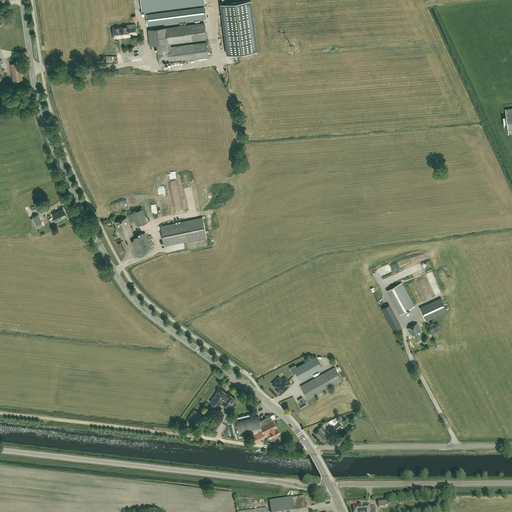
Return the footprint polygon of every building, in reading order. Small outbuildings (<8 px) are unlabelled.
[(203,4),(202,0),(141,0),(143,12),(203,4)] [(220,5),(227,55),(257,51),(250,1),(220,5)] [(149,25),(205,18),(203,7),(147,14),(149,25)] [(171,47),(170,44),(207,39),(204,23),(147,30),(149,45),(156,44),(159,64),(208,57),(206,42),(171,47)] [(122,37),(130,36),(130,34),(137,33),(136,24),(127,25),(128,27),(113,28),(114,38),(115,38),(115,37),(121,36),(122,37)] [(20,31),(12,31),(13,38),(9,38),(9,50),(20,50),(20,31)] [(14,81),(23,80),(20,62),(12,63),(14,81)] [(56,222),(67,217),(63,209),(52,214),(56,222)] [(137,226),(148,222),(142,209),(132,213),(137,226)] [(42,223),(38,214),(32,217),(36,225),(37,225),(41,223),(42,223)] [(122,239),(133,235),(129,224),(126,217),(115,222),(118,230),(122,239)] [(207,238),(202,217),(160,226),(164,247),(207,238)] [(138,257),(148,253),(147,249),(151,247),(145,233),(137,236),(138,238),(134,240),(132,242),(138,257)] [(122,241),(121,239),(115,242),(120,254),(126,252),(124,248),(126,248),(123,241),(122,241)] [(390,266),(393,271),(403,265),(401,266),(399,262),(390,266)] [(394,276),(384,280),(387,285),(396,282),(394,276)] [(428,301),(433,299),(425,281),(420,284),(428,301)] [(399,314),(414,306),(402,282),(387,291),(399,314)] [(423,302),(416,285),(410,287),(413,293),(414,293),(418,304),(423,302)] [(426,321),(447,311),(441,298),(420,308),(426,321)] [(395,332),(401,328),(389,305),(382,309),(395,332)] [(431,333),(441,330),(438,322),(429,325),(431,333)] [(423,337),(419,329),(420,329),(417,323),(407,329),(410,334),(411,334),(415,341),(423,337)] [(300,380),(322,367),(316,356),(294,369),(300,380)] [(308,400),(342,381),(335,367),(301,386),(308,400)] [(271,384),(275,388),(274,388),(278,393),(279,392),(281,394),(288,386),(291,383),(285,377),(282,380),(279,377),(271,384)] [(217,392),(210,402),(215,406),(216,407),(216,406),(218,408),(219,408),(220,406),(220,405),(228,394),(220,388),(219,389),(218,389),(216,392),(217,392)] [(228,393),(228,394),(220,405),(220,406),(226,410),(228,407),(229,408),(235,399),(228,393)] [(194,409),(188,418),(189,419),(197,424),(203,415),(198,412),(195,410),(194,409)] [(267,422),(272,419),(271,416),(269,417),(268,415),(267,415),(266,415),(266,416),(266,418),(260,421),(259,416),(236,422),(239,433),(262,427),(261,427),(268,424),(267,422)] [(217,416),(212,423),(217,426),(222,420),(217,416)] [(329,421),(327,421),(331,426),(332,425),(333,426),(339,421),(337,417),(329,421)] [(261,427),(262,427),(263,429),(253,434),(256,440),(266,435),(264,432),(268,430),(272,438),(280,434),(277,428),(277,429),(276,427),(272,419),(267,422),(268,424),(261,427)] [(319,438),(324,432),(327,430),(322,425),(320,427),(314,433),(319,438)] [(319,438),(323,443),(329,437),(324,432),(319,438)] [(271,511),(288,511),(306,509),(304,497),(270,502),(271,511)]
